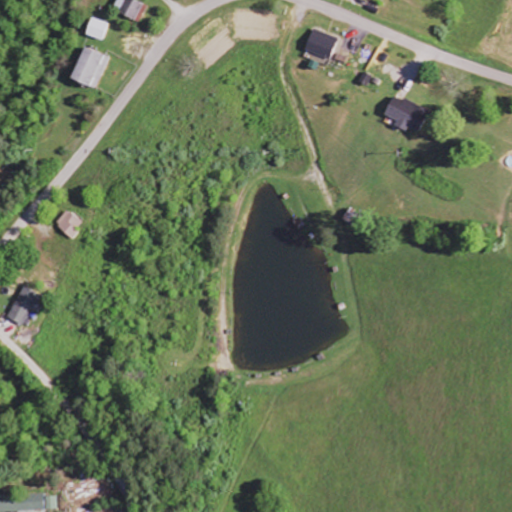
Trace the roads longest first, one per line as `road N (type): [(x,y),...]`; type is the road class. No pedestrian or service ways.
road 1 (residential): [(0,249),(169,41),(223,0)]
road 2 (residential): [(0,334),(56,389),(125,480),(139,511)]
road 3 (residential): [(310,0),(511,77)]
